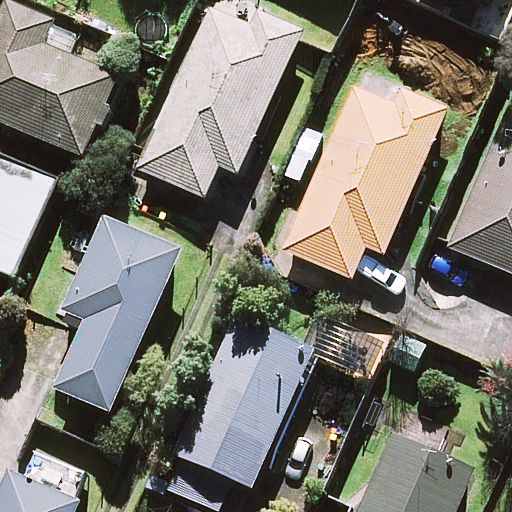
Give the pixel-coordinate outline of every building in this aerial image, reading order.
[(306,35),(227,0),(216,0),(138,173),(208,205),(222,173),(240,181),(306,35)] [(54,24),(7,4),(0,20),(0,127),(88,164),(122,83),(43,49),(54,24)] [(396,111),(355,94),(286,255),(354,284),(368,252),(386,260),(449,115),(403,96),(396,111)] [(511,116),(509,115),(451,252),(511,277),(511,116)] [(58,188),(0,162),(0,275),(16,282),(58,188)] [(182,263),(103,229),(66,316),(88,325),(58,396),(114,420),(182,263)] [(316,359),(237,324),(177,460),(255,495),(316,359)] [(459,511),(476,476),(395,440),(363,511),(459,511)] [(80,511),(93,482),(37,458),(29,479),(16,473),(0,509),(0,511),(80,511)]
